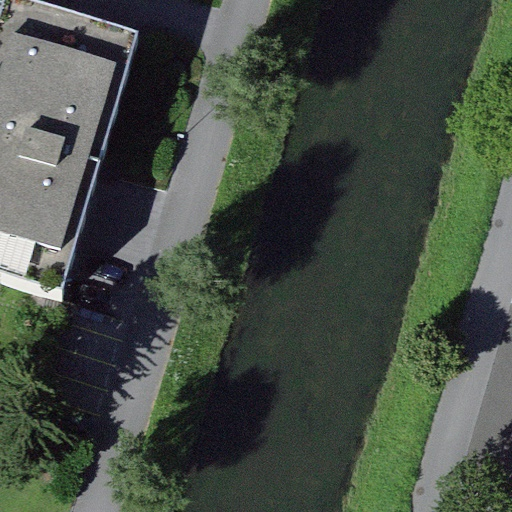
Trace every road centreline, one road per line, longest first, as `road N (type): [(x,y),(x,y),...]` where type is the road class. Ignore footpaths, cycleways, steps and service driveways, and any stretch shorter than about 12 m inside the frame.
road 1 (residential): [(99,511),(247,0)]
road 2 (residential): [(511,223),(430,511)]
